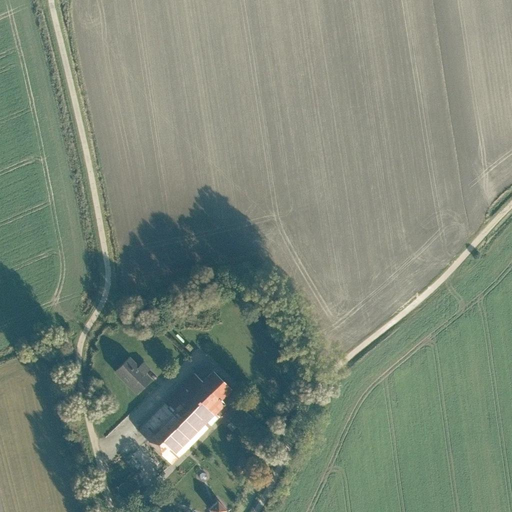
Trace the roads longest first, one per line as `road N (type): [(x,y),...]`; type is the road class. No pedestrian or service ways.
road 1 (unclassified): [(48,0),(104,261),(103,295),(74,350),(108,511)]
road 2 (unclassified): [(252,511),(351,355),(511,204)]
